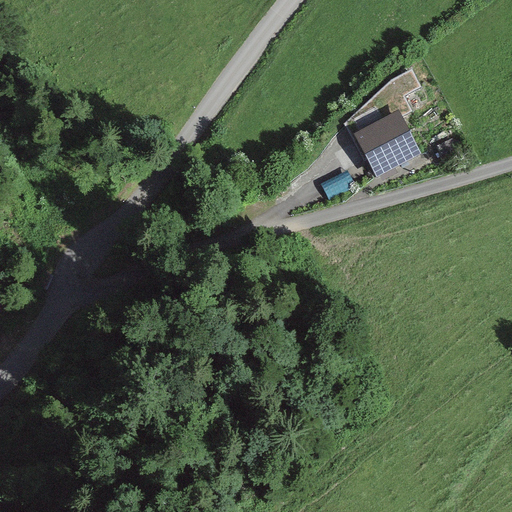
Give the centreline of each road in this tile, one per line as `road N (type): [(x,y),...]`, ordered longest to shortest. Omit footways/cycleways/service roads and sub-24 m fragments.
road 1 (track): [(511,164),(216,245),(28,330)]
road 2 (residential): [(0,365),(278,0)]
